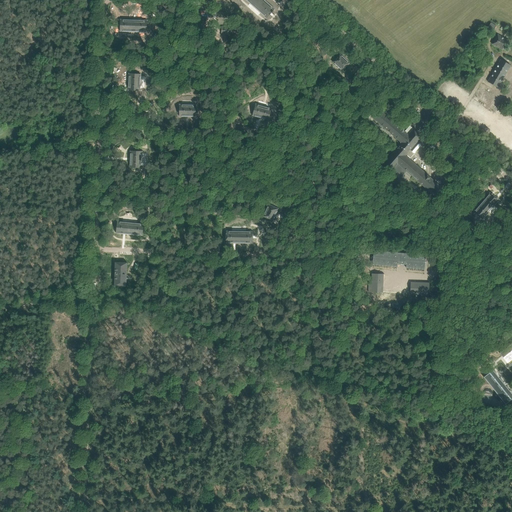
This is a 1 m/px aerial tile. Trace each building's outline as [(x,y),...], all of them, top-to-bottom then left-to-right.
[(246,0),(267,18),(275,9),(264,0),(246,0)] [(121,19),(120,24),(120,31),(147,32),(147,20),(121,19)] [(491,22),(487,28),(493,31),(496,25),(491,22)] [(492,44),(503,51),(509,40),(497,34),(492,44)] [(333,62),(339,67),(342,71),(350,63),(340,54),(333,62)] [(501,59),(494,70),(505,76),(511,65),(505,62),(501,59)] [(494,70),(488,82),(498,88),(505,76),(494,70)] [(129,73),(128,90),(140,91),(141,74),(129,73)] [(256,103),(253,115),(269,120),(272,107),(256,103)] [(179,105),(179,117),(196,117),(196,105),(179,105)] [(379,109),(376,113),(372,118),(401,143),(380,167),(387,174),(389,172),(398,180),(406,171),(436,198),(444,189),(405,155),(422,136),(414,128),(413,129),(410,125),(405,131),(379,109)] [(131,150),(130,167),(142,168),(142,150),(131,150)] [(487,196),(474,211),(483,219),(496,204),(499,200),(490,192),(487,196)] [(268,204),(263,217),(273,221),(278,209),(268,204)] [(117,222),(116,233),(143,236),(144,224),(117,222)] [(253,231),(226,232),(226,243),(253,243),(253,231)] [(406,267),(424,269),(426,255),(374,250),(372,264),(397,267),(397,263),(406,264),(406,267)] [(114,285),(126,286),(127,262),(115,262),(114,285)] [(369,284),(369,291),(382,292),(384,274),(373,273),(372,284),(369,284)] [(421,296),(429,296),(429,282),(410,281),(410,293),(421,293),(421,296)] [(511,344),(501,353),(508,361),(511,357),(511,344)] [(511,394),(493,371),(485,377),(506,403),(511,397),(511,394)]
